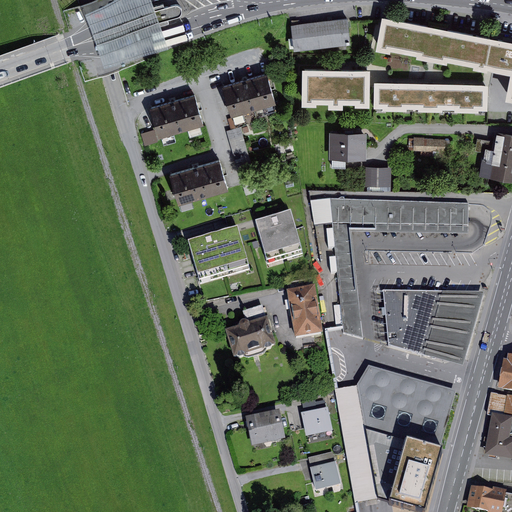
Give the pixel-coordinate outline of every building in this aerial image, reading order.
[(171,44),(156,0),(113,0),(92,10),(109,60),(171,44)] [(349,17),(294,24),(297,47),(351,40),(349,17)] [(420,56),(451,62),(451,58),(480,63),(479,68),(493,70),(494,67),(511,69),(511,91),(511,96),(511,95),(511,39),(387,17),(381,48),(394,51),(394,47),(421,52),(420,56)] [(375,66),(307,65),(306,103),(320,103),(321,99),(332,99),(332,105),(348,105),(348,98),(359,98),(359,102),(374,102),(375,66)] [(270,71),(225,84),(234,115),(279,102),(270,71)] [(492,84),(378,83),(378,108),(382,108),(382,110),(411,111),(411,108),(420,108),(420,111),(447,111),(447,108),(459,108),(459,112),(483,112),(483,109),(492,109),(492,84)] [(197,93),(153,106),(162,136),(206,123),(197,93)] [(237,165),(252,161),(242,125),(227,129),(237,165)] [(141,130),(145,144),(159,140),(154,126),(141,130)] [(369,131),(333,131),(333,157),(369,157),(369,131)] [(511,136),(497,134),(492,161),(481,159),(478,175),(511,181),(511,136)] [(454,140),(413,136),(412,148),(453,151),(454,140)] [(221,159),(172,173),(181,204),(230,190),(221,159)] [(391,189),(392,168),(367,167),(366,188),(391,189)] [(368,340),(366,324),(354,235),(471,235),(471,205),(331,201),(346,334),(368,340)] [(296,215),(259,226),(271,266),(308,256),(296,215)] [(241,230),(193,243),(204,284),(253,270),(241,230)] [(318,287),(291,291),(299,337),(325,333),(318,287)] [(487,293),(385,293),(389,330),(390,346),(466,370),(487,293)] [(271,319),(229,331),(237,359),(279,347),(271,319)] [(511,358),(507,357),(506,362),(503,362),(497,391),(511,393),(511,358)] [(374,367),(363,386),(382,500),(400,506),(420,511),(431,511),(446,451),(462,392),(374,367)] [(359,504),(382,500),(363,386),(340,390),(359,504)] [(511,397),(492,394),(488,417),(490,418),(484,458),(511,463),(511,397)] [(330,411),(306,415),(310,438),(335,433),(330,411)] [(283,414),(250,421),(256,446),(288,440),(283,414)] [(317,470),(339,465),(337,454),(315,459),(317,470)] [(317,470),(314,471),(319,493),(345,487),(339,465),(317,470)] [(511,511),(511,494),(477,488),(473,507),(500,511),(511,511)]
